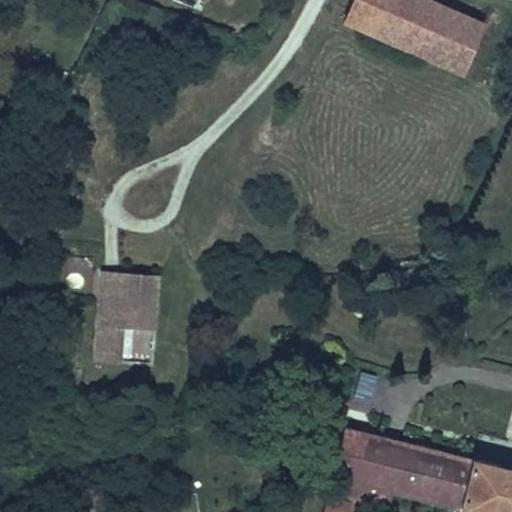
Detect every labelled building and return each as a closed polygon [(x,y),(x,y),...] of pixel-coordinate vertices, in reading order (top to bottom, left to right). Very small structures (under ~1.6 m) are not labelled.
[(462,74),(483,25),(426,0),(353,0),(344,22),(462,74)] [(69,138),(80,112),(68,106),(56,133),(69,138)] [(153,327),(156,278),(122,275),(120,310),(119,325),(120,325),(153,327)] [(117,360),(120,325),(119,325),(120,310),(101,308),(97,358),(117,360)] [(511,511),(511,469),(472,460),(361,431),(358,433),(358,435),(346,431),(343,443),(336,469),(332,483),(329,493),(385,507),(389,492),(459,510),(466,511),(511,511)] [(336,469),(343,443),(320,437),(313,463),(336,469)]
